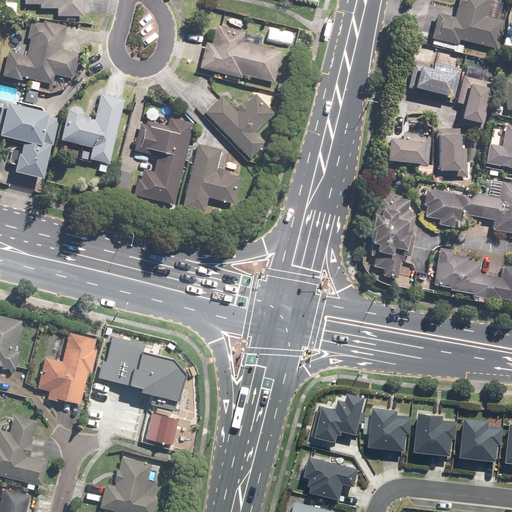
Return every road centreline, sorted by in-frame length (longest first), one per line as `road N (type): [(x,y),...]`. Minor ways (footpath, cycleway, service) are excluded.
road 1 (secondary): [(319,143),(324,221),(343,277),(376,309),(435,329)]
road 2 (secondary): [(144,262),(216,257),(271,237),(288,217),(319,143)]
road 3 (secondary): [(419,354),(369,352),(304,369),(285,385),(247,454)]
road 4 (secondary): [(247,454),(202,323),(142,291)]
road 5 (secondary): [(319,143),(283,300)]
road 6 (tertiary): [(283,300),(435,329)]
road 7 (residential): [(374,511),(383,493),(397,489),(511,501)]
road 8 (secondary): [(0,224),(144,262)]
road 9 (secondary): [(354,0),(319,143)]
road 10 (secondary): [(142,291),(0,253)]
road 11 (tertiary): [(419,354),(276,330)]
road 12 (secondary): [(144,262),(283,300)]
road 13 (secondary): [(276,330),(142,291)]
road 14 (secondary): [(276,330),(247,454)]
road 15 (residential): [(151,0),(163,18),(160,54),(136,66),(116,37)]
